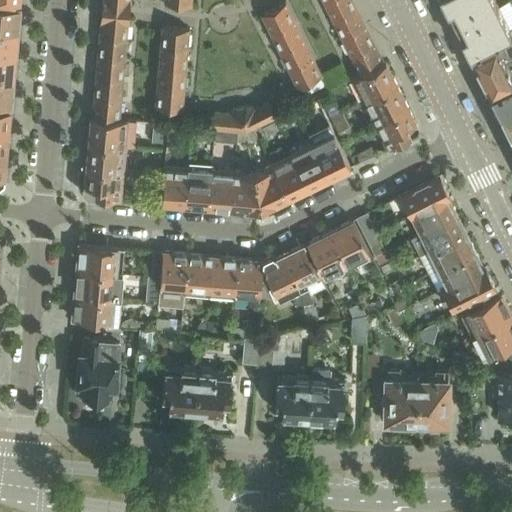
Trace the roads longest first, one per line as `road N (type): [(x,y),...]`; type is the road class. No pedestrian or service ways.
road 1 (residential): [(42,213),(259,233),(463,136)]
road 2 (secondary): [(511,492),(413,496),(235,484)]
road 3 (residential): [(22,462),(42,213)]
road 4 (secondary): [(235,484),(22,462)]
road 5 (residential): [(42,213),(61,0)]
road 6 (residential): [(463,136),(395,0)]
road 7 (secondary): [(17,495),(136,511)]
